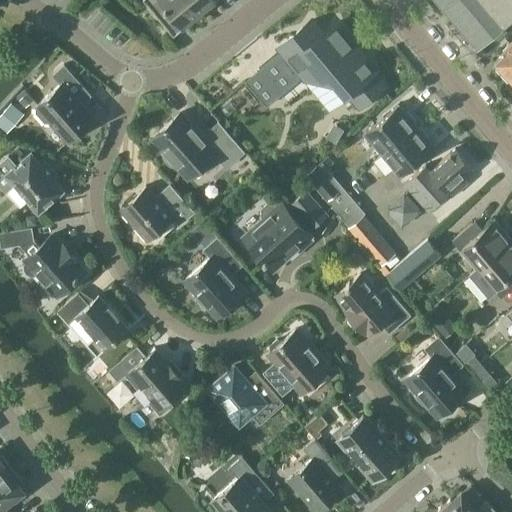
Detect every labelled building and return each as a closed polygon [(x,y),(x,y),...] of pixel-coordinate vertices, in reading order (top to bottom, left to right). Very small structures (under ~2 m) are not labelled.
[(199,12),(189,0),(146,0),(169,28),(179,21),(183,25),(199,12)] [(189,0),(199,12),(213,0),(189,0)] [(511,0),(442,0),(479,43),(504,21),(504,22),(511,14),(511,0)] [(278,95),(302,76),(306,73),(336,76),(359,103),(382,84),(370,70),(374,67),(364,55),(361,58),(350,46),(354,43),(337,22),(324,33),(312,19),(288,39),(291,44),(286,48),(284,46),(279,51),(257,69),(278,95)] [(495,60),(511,77),(511,40),(503,49),(504,51),(495,60)] [(52,119),(70,139),(94,117),(81,102),(91,94),(64,64),(54,73),(61,82),(38,103),(39,105),(37,107),(36,111),(45,121),(50,121),(52,119)] [(35,99),(28,92),(20,99),(27,107),(35,99)] [(0,125),(7,132),(25,113),(12,101),(0,113),(0,125)] [(364,131),(382,153),(416,125),(414,122),(416,120),(408,110),(405,112),(398,103),(364,131)] [(245,150),(221,122),(204,138),(181,112),(154,136),(167,150),(166,150),(165,153),(165,155),(166,158),(169,162),(172,164),(175,164),(177,163),(178,162),(189,175),(203,163),(205,165),(208,166),(210,167),(213,165),(221,158),(227,165),(245,150)] [(416,125),(382,153),(400,174),(434,146),(427,138),(429,136),(421,126),(418,128),(416,125)] [(464,174),(472,166),(455,148),(431,170),(426,164),(405,183),(429,210),(449,192),(452,196),(469,180),(464,174)] [(16,182),(39,208),(63,187),(31,152),(16,165),(8,156),(0,163),(0,182),(7,190),(16,182)] [(317,164),(306,173),(328,199),(339,190),(317,164)] [(180,225),(195,211),(174,187),(163,197),(156,196),(146,185),(122,206),(149,237),(172,216),(180,225)] [(387,201),(402,222),(422,207),(407,187),(387,201)] [(280,205),(276,201),(270,201),(263,207),(263,214),(266,217),(245,236),(273,267),(311,233),(306,229),(311,225),(312,226),(327,213),(306,189),(291,202),(292,203),(287,207),(283,202),(280,205)] [(397,251),(363,213),(347,228),(380,265),(377,267),(383,274),(387,271),(390,268),(384,261),(397,251)] [(464,247),(480,266),(511,238),(495,219),(480,231),(472,222),(452,239),(461,249),(464,247)] [(39,271),(58,292),(84,270),(76,261),(78,259),(62,241),(60,243),(52,234),(34,238),(32,225),(0,230),(0,238),(1,247),(20,243),(29,254),(26,257),(28,259),(26,263),(25,267),(27,271),(31,273),(35,273),(39,271)] [(208,303),(219,315),(245,291),(229,272),(241,261),(217,234),(204,246),(210,254),(186,277),(198,291),(196,293),(196,297),(203,304),(207,304),(208,303)] [(401,287),(442,253),(428,236),(390,268),(387,271),(401,287)] [(511,238),(480,266),(496,285),(493,287),(502,297),(511,288),(511,238)] [(373,286),(374,282),(374,280),(368,274),(366,273),(362,274),(361,272),(337,293),(370,331),(380,321),(390,332),(412,311),(387,284),(378,291),(373,286)] [(69,322),(78,314),(96,334),(87,342),(98,354),(128,327),(119,316),(120,315),(109,303),(108,304),(99,294),(89,302),(79,290),(58,309),(69,322)] [(446,331),(456,324),(440,303),(431,311),(446,331)] [(303,389),(329,367),(296,328),(282,340),(277,338),(271,344),(272,349),(270,351),(278,360),(265,371),(283,392),(296,381),(303,389)] [(425,345),(431,353),(406,375),(418,389),(416,390),(417,396),(423,403),(427,403),(429,402),(439,414),(466,391),(449,372),(462,361),(439,334),(425,345)] [(119,380),(131,369),(154,395),(149,399),(161,413),(178,399),(174,395),(187,384),(179,374),(180,374),(170,362),(169,362),(156,347),(147,355),(138,344),(109,369),(119,380)] [(251,412),(261,423),(285,402),(257,369),(246,378),(235,365),(210,387),(220,398),(216,402),(226,414),(230,410),(240,422),(251,412)] [(374,426),(364,413),(353,423),(355,426),(342,438),(373,474),(398,453),(390,444),(386,436),(384,437),(380,432),(381,430),(374,426)] [(290,477),(318,509),(341,488),(326,470),(336,461),(315,437),(304,447),(313,458),(290,477)] [(0,476),(12,467),(2,455),(0,456),(0,476)] [(258,498),(271,487),(243,455),(230,466),(238,476),(215,496),(228,511),(269,511),(270,511),(258,498)] [(0,511),(10,511),(4,503),(22,489),(17,482),(21,479),(12,467),(0,476),(0,511)] [(451,497),(444,504),(451,511),(497,511),(487,500),(478,508),(462,490),(453,498),(451,497)]
